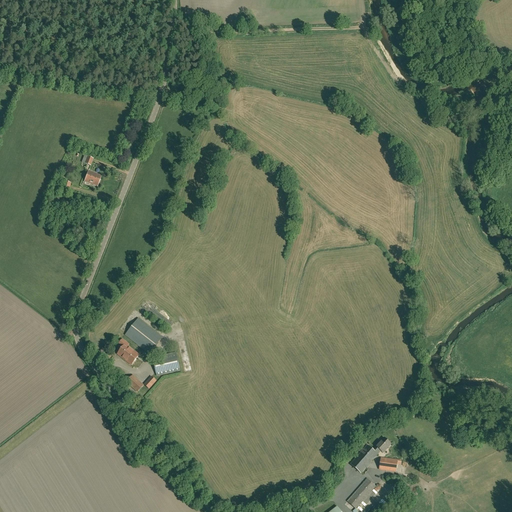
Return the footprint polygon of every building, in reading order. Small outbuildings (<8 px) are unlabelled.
[(91,166),(94,159),(87,156),(84,163),(91,166)] [(101,176),(88,171),(84,181),(97,186),(101,176)] [(61,183),(63,184),(61,190),(68,192),(71,183),(64,181),(65,180),(63,179),(61,183)] [(163,337),(138,318),(125,335),(149,354),(163,337)] [(119,344),(123,347),(118,354),(131,365),(139,355),(126,345),(127,343),(122,340),(119,344)] [(156,375),(180,369),(176,352),(160,356),(161,361),(154,363),(156,375)] [(127,382),(137,392),(144,385),(133,376),(127,382)] [(152,377),(144,385),(149,389),(156,381),(152,377)] [(361,473),(377,454),(380,450),(383,453),(391,444),(384,438),(376,446),(373,450),(367,445),(351,464),(361,473)] [(401,461),(397,460),(381,458),(379,469),(396,471),(397,464),(401,465),(401,461)] [(367,479),(347,501),(356,509),(376,487),(367,479)]
